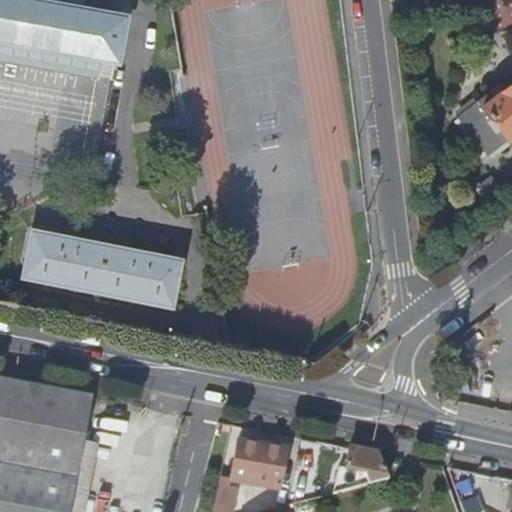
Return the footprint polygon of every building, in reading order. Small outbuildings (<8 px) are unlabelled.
[(0,0),(0,41),(113,61),(123,16),(80,7),(81,0),(0,0)] [(511,0),(483,0),(486,29),(511,25),(511,0)] [(497,88),(462,112),(490,152),(511,136),(511,83),(500,92),(497,88)] [(178,260),(30,232),(22,277),(170,306),(178,260)] [(0,511),(68,511),(92,398),(0,379),(0,511)] [(283,452),(239,443),(231,480),(276,489),(283,452)] [(364,478),(367,488),(387,483),(378,455),(347,449),(342,475),(358,479),(364,478)] [(461,507),(476,504),(480,503),(472,474),(447,469),(461,507)] [(216,494),(214,502),(212,511),(227,511),(229,505),(230,496),(221,495),(216,494)]
